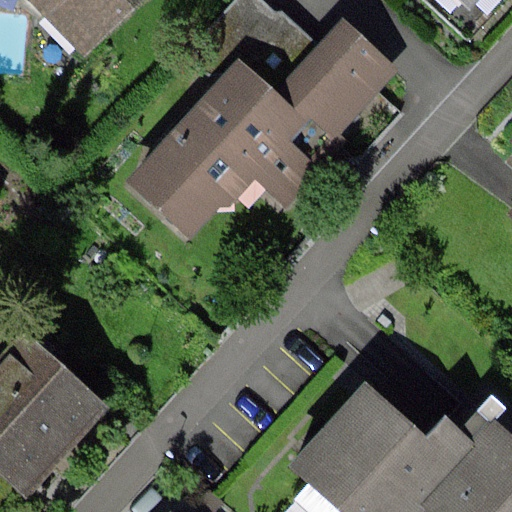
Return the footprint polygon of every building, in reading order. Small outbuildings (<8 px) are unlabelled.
[(26,0),(92,65),(157,0),(26,0)] [(346,0),(293,65),(354,117),(422,34),(379,0),(346,0)] [(445,0),(460,14),(474,0),(445,0)] [(257,35),(130,186),(193,239),(243,179),(277,207),(354,117),(293,65),(257,35)] [(511,151),(502,164),(511,172),(511,151)] [(0,363),(0,468),(28,492),(102,406),(22,338),(0,363)] [(511,511),(511,465),(476,436),(467,446),(371,367),(280,476),(323,511),(412,511),(417,507),(423,511),(511,511)]
